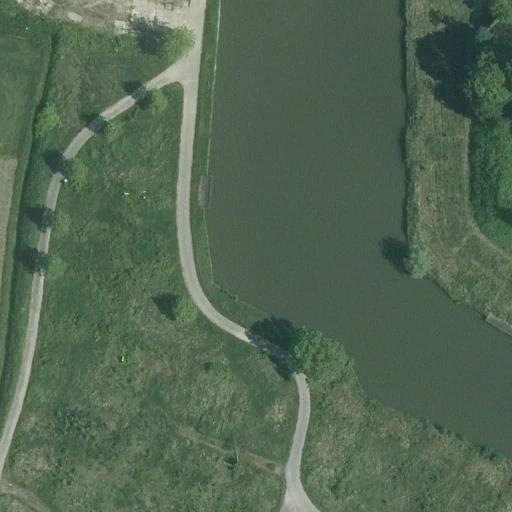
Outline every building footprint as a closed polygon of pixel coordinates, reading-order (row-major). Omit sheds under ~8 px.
[(75,103),(89,104),(93,53),(79,52),(75,103)] [(453,131),(438,131),(438,144),(454,144),(453,131)] [(140,196),(143,179),(94,170),(91,187),(140,196)] [(146,244),(174,245),(175,231),(165,230),(165,217),(146,217),(146,244)] [(90,219),(89,235),(135,238),(136,221),(90,219)] [(93,278),(128,280),(129,266),(94,264),(93,278)] [(166,285),(166,265),(149,265),(149,285),(166,285)] [(99,331),(136,333),(137,318),(100,316),(99,331)] [(163,371),(161,398),(192,400),(196,339),(161,337),(160,353),(166,353),(165,372),(163,371)] [(87,365),(130,369),(131,355),(88,351),(87,365)] [(199,396),(216,400),(229,356),(213,351),(199,396)] [(132,414),(134,402),(121,399),(122,391),(81,383),(77,404),(132,414)] [(344,433),(360,398),(346,392),(331,426),(344,433)] [(260,393),(250,428),(273,434),(275,424),(280,425),(281,425),(288,401),(260,393)] [(138,403),(133,445),(147,446),(152,404),(138,403)] [(98,416),(96,426),(115,428),(116,418),(98,416)] [(46,459),(50,443),(63,447),(69,424),(43,417),(33,455),(46,459)] [(194,427),(176,468),(191,475),(209,433),(194,427)] [(88,432),(84,446),(118,455),(122,441),(88,432)] [(420,456),(440,465),(447,448),(428,440),(420,456)] [(236,482),(251,450),(236,443),(221,475),(236,482)] [(260,449),(254,463),(266,468),(272,454),(260,449)] [(79,460),(76,473),(88,477),(92,463),(79,460)] [(139,460),(127,503),(141,507),(152,464),(139,460)] [(284,494),(259,482),(265,470),(252,464),(240,488),(278,506),(284,494)] [(469,510),(483,469),(468,464),(454,505),(469,510)] [(485,481),(496,487),(503,474),(491,468),(485,481)] [(162,493),(164,481),(151,479),(148,491),(162,493)] [(212,511),(217,505),(210,501),(217,488),(204,481),(185,511),(212,511)] [(189,506),(189,497),(151,494),(151,504),(189,506)]
